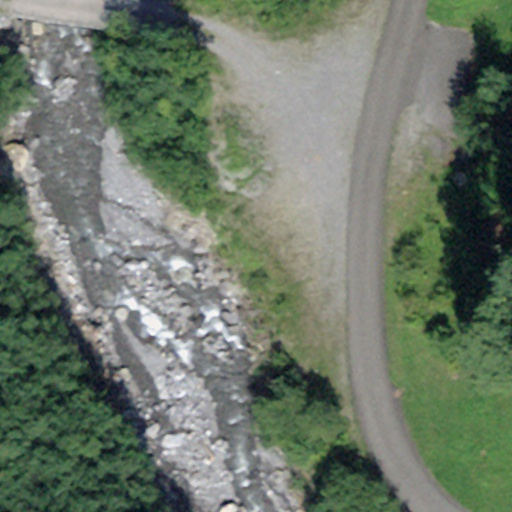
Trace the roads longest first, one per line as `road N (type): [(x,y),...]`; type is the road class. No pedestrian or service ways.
road 1 (track): [(351,204),(219,42),(152,21),(2,0)]
road 2 (track): [(430,511),(420,506),(370,390),(351,204)]
road 3 (track): [(351,204),(406,0)]
